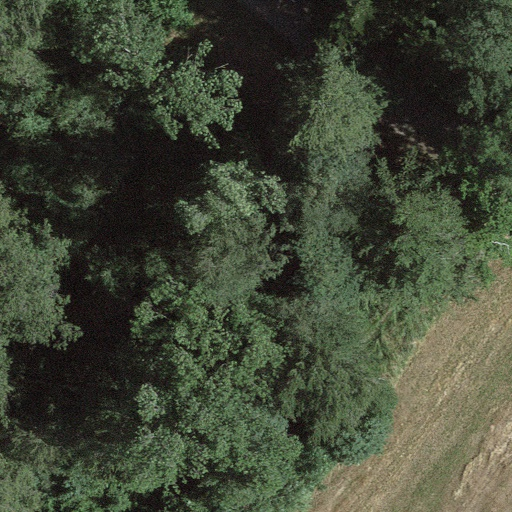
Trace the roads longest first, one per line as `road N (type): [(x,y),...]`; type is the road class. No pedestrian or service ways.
road 1 (track): [(511,224),(143,511)]
road 2 (unclassified): [(264,0),(511,174)]
